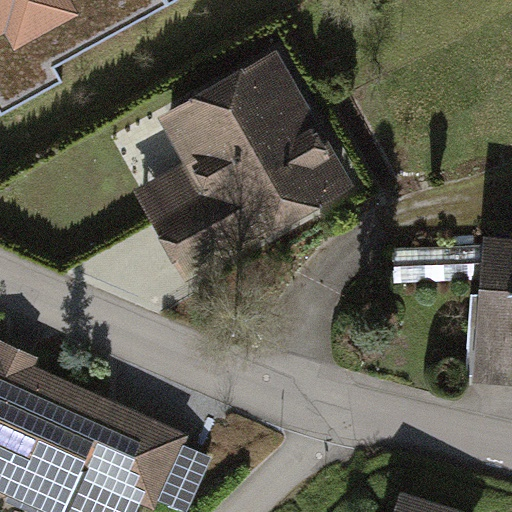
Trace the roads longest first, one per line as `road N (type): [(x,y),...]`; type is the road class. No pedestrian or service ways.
road 1 (residential): [(327,408),(0,268)]
road 2 (residential): [(511,453),(327,408)]
road 3 (residential): [(231,511),(327,408)]
